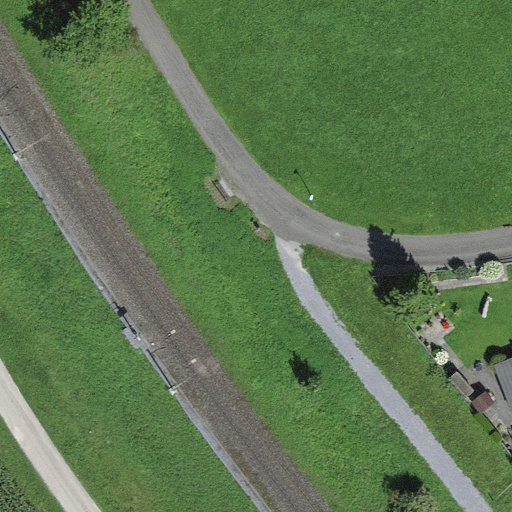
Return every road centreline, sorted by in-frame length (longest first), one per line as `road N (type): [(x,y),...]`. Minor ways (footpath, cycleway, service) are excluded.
road 1 (track): [(133,0),(242,166),(292,220),(355,243),(401,249),(511,236)]
road 2 (track): [(0,380),(21,422),(89,511)]
